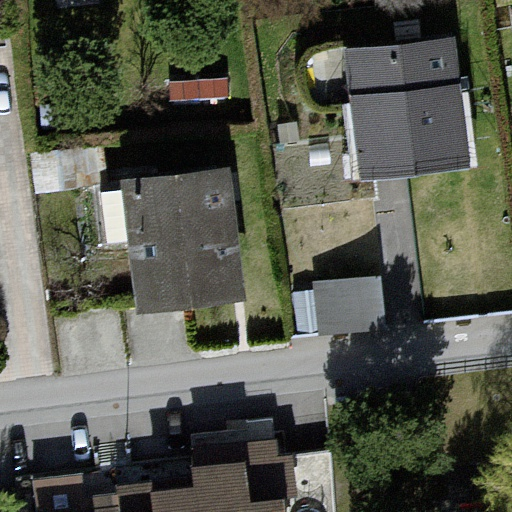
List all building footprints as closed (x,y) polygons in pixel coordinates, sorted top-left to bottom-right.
[(511,8),(495,9),(511,105),(511,8)] [(448,45),(341,55),(348,181),(456,169),(448,45)] [(218,175),(108,185),(119,314),(231,301),(218,175)] [(298,268),(299,317),(382,315),(381,265),(298,268)] [(267,511),(266,505),(295,499),(289,449),(234,449),(236,464),(177,471),(183,490),(87,500),(83,484),(27,487),(23,511),(267,511)]
